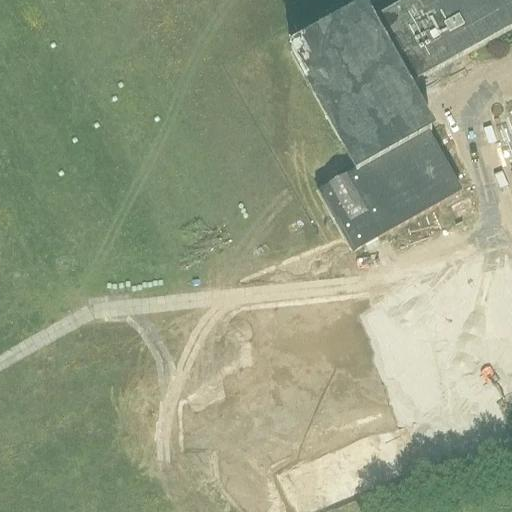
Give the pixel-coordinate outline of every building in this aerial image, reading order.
[(44,20),(48,40),(118,141),(130,139),(128,127),(141,118),(140,110),(149,104),(161,101),(169,96),(141,102),(165,84),(170,83),(173,87),(161,25),(148,6),(162,3),(161,0),(106,0),(108,6),(88,10),(76,18),(63,0),(58,0),(61,13),(53,18),(44,20)] [(351,254),(461,194),(428,134),(431,132),(406,88),(430,74),(431,77),(439,76),(448,71),(452,65),(451,63),(511,29),(511,0),(419,0),(378,23),(374,17),(296,62),(356,175),(345,182),(320,197),(351,254)] [(186,75),(172,82),(180,99),(194,92),(186,75)] [(0,193),(9,189),(0,172),(0,193)] [(511,270),(384,314),(396,350),(511,310),(511,270)] [(181,315),(197,318),(198,307),(183,305),(181,315)] [(263,380),(370,350),(372,357),(394,351),(385,321),(256,358),(263,380)] [(119,378),(0,408),(0,479),(136,444),(119,378)] [(409,470),(387,392),(301,417),(323,494),(409,470)]
